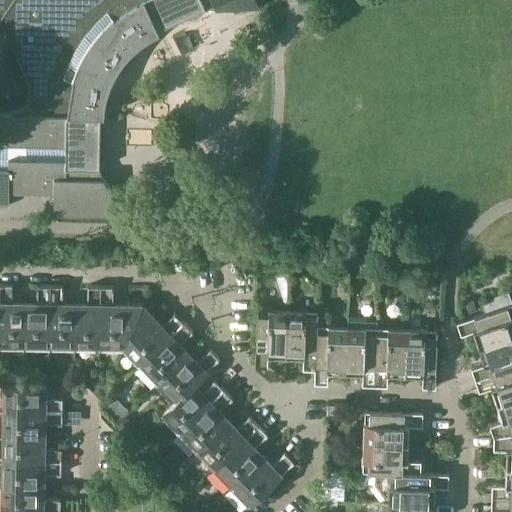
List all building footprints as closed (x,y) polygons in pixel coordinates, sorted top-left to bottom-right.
[(216,6),(259,8),(259,6),(257,6),(254,0),(0,0),(0,18),(1,18),(29,80),(28,104),(11,112),(0,111),(0,202),(8,203),(8,205),(9,205),(9,191),(54,192),(54,215),(55,215),(55,213),(120,214),(121,216),(122,216),(100,167),(101,115),(104,115),(105,107),(106,98),(108,90),(111,81),(115,73),(119,66),(125,59),(130,52),(137,46),(144,40),(151,36),(160,31),(158,28),(206,6),(216,6)] [(13,285),(0,284),(0,315),(0,348),(25,349),(25,302),(13,301),(13,285)] [(25,302),(25,349),(50,349),(51,285),(38,285),(38,302),(25,302)] [(51,285),(50,349),(74,350),(75,303),(64,302),(64,285),(51,285)] [(99,350),(100,286),(89,286),(88,303),(75,303),(74,350),(99,350)] [(114,286),(100,286),(99,350),(123,351),(144,304),(114,303),(114,286)] [(511,310),(507,295),(506,292),(491,297),(492,300),(483,302),(486,311),(458,320),(462,333),(474,329),(479,345),(511,334),(511,310)] [(474,297),(468,299),(471,309),(477,307),(474,297)] [(138,366),(184,321),(176,313),(164,325),(144,304),(123,351),(138,366)] [(287,356),(288,309),(258,308),(256,368),(269,368),(270,355),(287,356)] [(316,369),(318,325),(319,310),(288,309),(287,356),(305,356),(304,369),(316,369)] [(348,319),(348,325),(346,371),(364,372),(364,385),(375,385),(377,328),(378,320),(348,319)] [(184,321),(138,366),(156,384),(190,352),(182,343),(194,332),(184,321)] [(346,371),(348,325),(329,324),(329,325),(318,325),(316,369),(315,384),(328,384),(329,371),(346,371)] [(389,328),(377,328),(375,385),(389,386),(389,373),(407,373),(408,328),(389,327),(389,328)] [(438,329),(408,328),(407,373),(424,374),(424,387),(436,387),(438,329)] [(511,334),(479,345),(485,362),(473,366),(476,377),(511,365),(511,334)] [(195,384),(220,360),(220,359),(211,350),(199,361),(190,352),(156,384),(174,402),(195,384)] [(511,365),(476,377),(480,390),(492,386),(497,402),(511,397),(511,365)] [(101,387),(101,377),(98,377),(89,377),(89,387),(98,387),(101,387)] [(195,384),(174,402),(160,415),(177,433),(223,389),(215,380),(203,392),(195,384)] [(0,384),(0,401),(0,409),(64,411),(64,398),(47,398),(47,385),(0,384)] [(223,389),(177,433),(195,451),(229,419),(221,411),(233,399),(223,389)] [(511,397),(497,402),(503,419),(491,423),(494,434),(511,431),(511,397)] [(117,399),(105,409),(115,419),(126,409),(117,399)] [(64,411),(0,409),(0,435),(46,437),(46,423),(63,424),(64,411)] [(364,440),(410,442),(410,425),(423,425),(423,412),(365,410),(364,440)] [(229,419),(195,451),(213,469),(259,425),(250,416),(238,428),(229,419)] [(132,422),(122,431),(131,439),(140,430),(132,422)] [(259,425),(213,469),(230,487),(264,455),(256,447),(269,435),(259,425)] [(511,431),(494,434),(494,448),(507,448),(506,465),(511,464),(511,431)] [(0,435),(0,460),(62,462),(63,448),(46,448),(46,437),(0,435)] [(410,442),(364,440),(363,471),(376,472),(391,472),(391,471),(421,472),(422,460),(409,460),(410,442)] [(264,455),(230,487),(249,507),(295,462),(286,453),(273,464),(264,455)] [(62,462),(0,460),(0,485),(45,487),(45,474),(62,474),(62,462)] [(492,483),(492,494),(511,494),(511,464),(506,465),(505,483),(492,483)] [(324,479),(324,483),(345,484),(346,469),(324,468),(324,474),(324,479)] [(391,472),(376,472),(375,484),(385,496),(385,498),(389,498),(389,501),(435,503),(436,486),(449,486),(449,473),(421,472),(391,471),(391,472)] [(0,485),(0,510),(61,511),(61,499),(45,498),(45,487),(0,485)] [(511,511),(511,494),(492,494),(492,508),(504,508),(504,511),(511,511)] [(185,496),(176,504),(183,511),(187,506),(191,502),(185,496)] [(434,511),(435,503),(389,501),(388,511),(434,511)]
